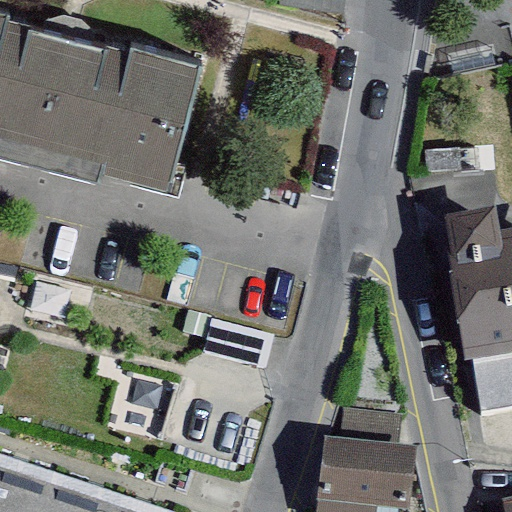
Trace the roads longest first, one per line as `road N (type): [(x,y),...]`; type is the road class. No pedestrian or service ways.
road 1 (residential): [(369,153),(256,511)]
road 2 (residential): [(369,153),(450,511)]
road 3 (unknown): [(0,177),(333,267)]
road 4 (residential): [(392,0),(369,153)]
